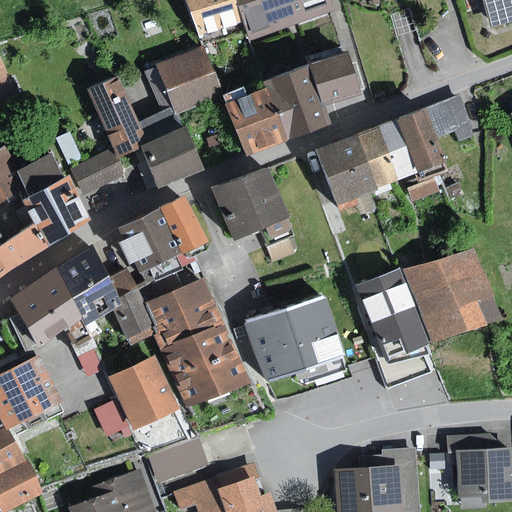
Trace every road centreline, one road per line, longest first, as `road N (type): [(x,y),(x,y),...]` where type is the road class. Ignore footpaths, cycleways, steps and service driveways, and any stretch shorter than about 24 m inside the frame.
road 1 (residential): [(0,298),(148,205),(511,67)]
road 2 (residential): [(511,407),(396,425),(282,461)]
